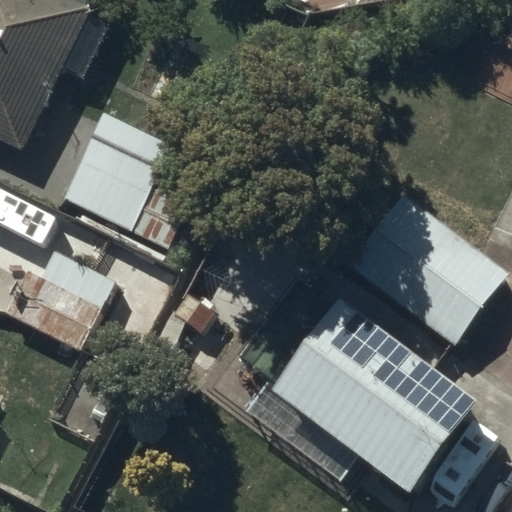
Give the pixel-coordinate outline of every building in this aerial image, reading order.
[(85,8),(67,0),(0,0),(0,138),(19,148),(85,8)] [(208,162),(103,112),(64,195),(168,244),(208,162)] [(511,285),(511,284),(410,205),(357,274),(460,353),(511,285)] [(511,218),(502,238),(511,242),(511,218)] [(42,275),(27,268),(6,309),(75,345),(110,279),(56,250),(42,275)] [(423,511),(488,427),(352,324),(287,409),(422,511),(423,511)] [(130,380),(87,357),(52,420),(96,444),(130,380)]
